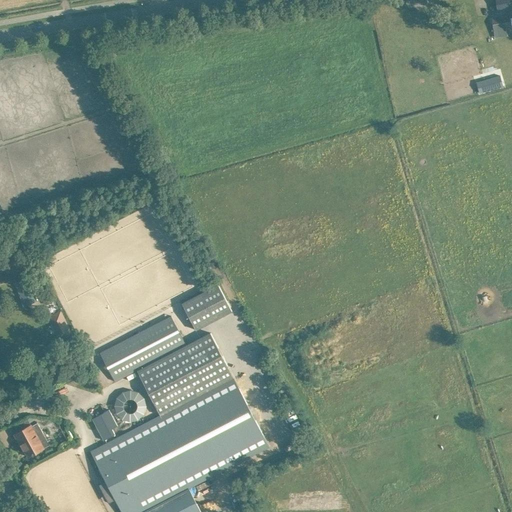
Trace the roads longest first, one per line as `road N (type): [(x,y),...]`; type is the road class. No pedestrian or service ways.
road 1 (unknown): [(225,511),(238,469),(282,447),(287,432),(235,337)]
road 2 (tertiary): [(0,40),(160,12)]
